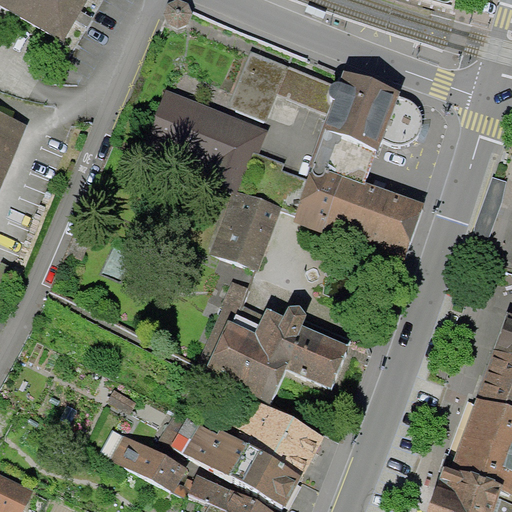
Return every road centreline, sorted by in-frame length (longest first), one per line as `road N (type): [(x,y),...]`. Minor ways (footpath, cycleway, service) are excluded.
road 1 (tertiary): [(345,511),(493,101)]
road 2 (residential): [(0,353),(38,285),(158,0)]
road 3 (residential): [(231,0),(493,101)]
road 4 (unknown): [(398,371),(307,317),(283,281),(281,230)]
